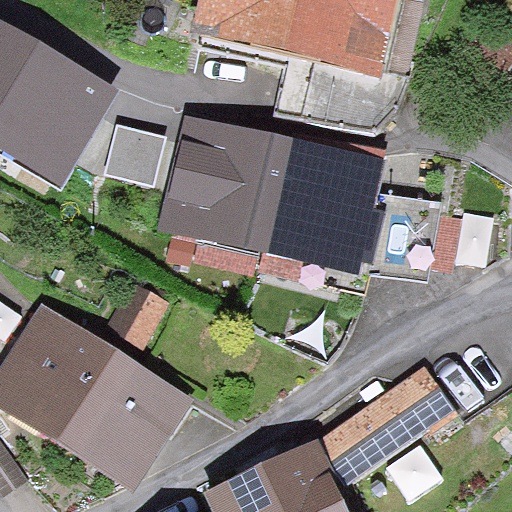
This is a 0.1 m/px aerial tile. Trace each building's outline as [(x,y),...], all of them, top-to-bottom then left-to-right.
[(214,0),(208,37),(396,70),(408,0),(214,0)] [(0,110),(30,58),(0,41),(0,110)] [(107,102),(30,58),(0,110),(0,152),(59,186),(71,165),(97,120),(107,102)] [(166,141),(97,120),(71,165),(155,198),(166,141)] [(152,215),(267,238),(285,145),(170,123),(166,141),(155,198),(152,215)] [(388,165),(285,145),(267,238),(263,260),(365,280),(369,268),(378,209),(388,165)] [(433,218),(378,209),(369,268),(424,276),(433,218)] [(0,393),(39,335),(0,309),(0,393)] [(0,393),(0,401),(66,444),(118,366),(49,320),(39,335),(0,393)] [(190,413),(118,366),(66,444),(138,492),(190,413)] [(432,374),(327,447),(359,492),(464,419),(432,374)] [(2,438),(0,439),(0,492),(4,499),(30,481),(2,438)] [(215,503),(218,511),(345,511),(320,458),(215,503)]
